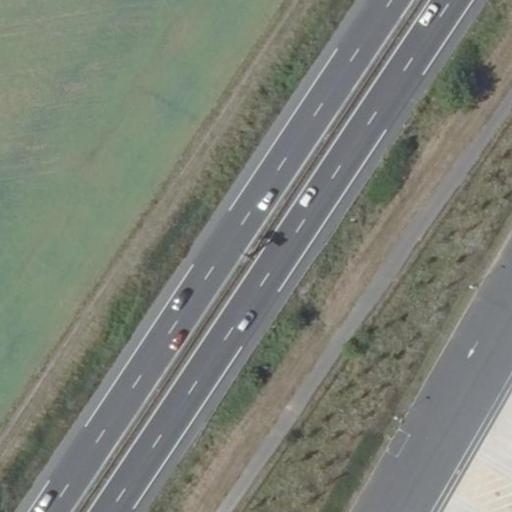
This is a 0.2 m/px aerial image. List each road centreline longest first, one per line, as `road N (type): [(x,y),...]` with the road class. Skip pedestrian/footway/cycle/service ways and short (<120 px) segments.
road 1 (trunk): [(108,511),(450,0)]
road 2 (trunk): [(391,0),(50,511)]
road 3 (track): [(285,0),(0,431)]
